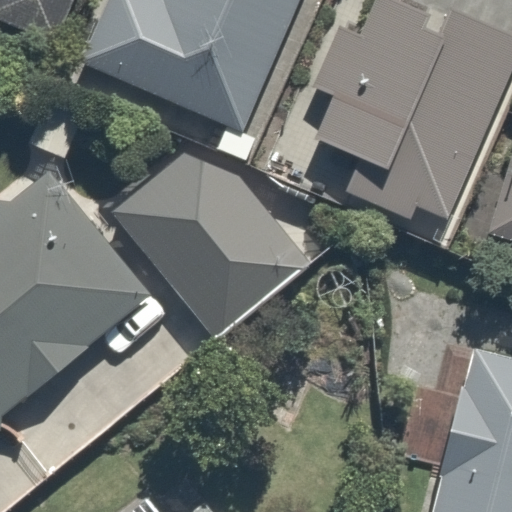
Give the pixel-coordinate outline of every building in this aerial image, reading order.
[(0,0),(0,19),(38,37),(54,0),(0,0)] [(100,0),(75,58),(224,124),(278,0),(100,0)] [(511,36),(441,0),(368,0),(351,34),(326,21),(298,74),(322,87),(299,132),(344,156),(332,178),(422,225),(511,50),(511,36)] [(511,86),(464,225),(511,241),(511,86)] [(168,153),(129,183),(176,247),(216,217),(168,153)] [(0,399),(146,301),(53,164),(0,200),(0,399)] [(511,511),(511,346),(459,333),(413,511),(511,511)] [(218,511),(204,494),(183,511),(218,511)]
